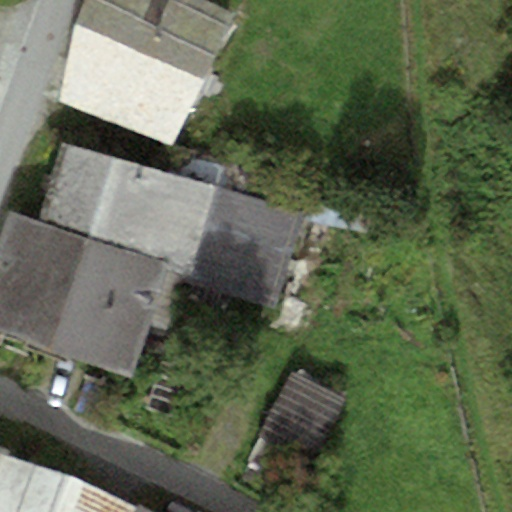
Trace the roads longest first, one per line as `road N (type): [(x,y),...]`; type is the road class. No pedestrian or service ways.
road 1 (residential): [(0,391),(247,511)]
road 2 (residential): [(0,161),(56,0)]
